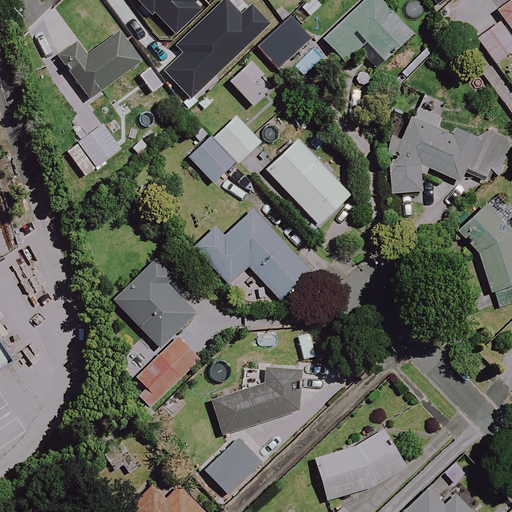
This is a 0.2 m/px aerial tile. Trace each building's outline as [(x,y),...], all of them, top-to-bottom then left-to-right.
[(167,23),(150,0),(134,0),(118,12),(140,43),(167,23)] [(252,0),(171,0),(185,17),(205,0),(210,0),(226,20),(252,0)] [(412,35),(378,0),(364,0),(322,40),(345,64),(365,44),(383,63),(412,35)] [(511,0),(497,12),(511,32),(511,0)] [(308,41),(291,21),(259,48),(276,68),(308,41)] [(511,51),(511,43),(499,24),(477,38),(494,64),(511,51)] [(141,66),(119,35),(85,58),(77,46),(58,59),(88,102),(141,66)] [(262,76),(250,62),(229,81),(253,109),(266,97),(254,83),(262,76)] [(455,130),(452,138),(435,131),(440,120),(416,110),(397,155),(384,157),(389,196),(422,192),(419,167),(460,185),(465,172),(490,183),(508,139),(481,128),(476,139),(455,130)] [(213,137),(236,162),(258,142),(235,117),(213,137)] [(78,144),(98,171),(106,166),(104,163),(121,151),(103,126),(78,144)] [(236,162),(213,137),(189,159),(212,184),(236,162)] [(349,196),(299,142),(267,172),(317,226),(349,196)] [(511,286),(511,230),(482,205),(457,235),(476,251),(490,293),(511,286)] [(310,273),(254,211),(224,237),(217,229),(194,248),(228,286),(249,267),(279,301),(310,273)] [(196,318),(150,269),(114,302),(160,351),(196,318)] [(314,332),(294,332),(294,347),(314,347),(314,332)] [(198,361),(178,340),(133,383),(153,404),(198,361)] [(298,372),(267,370),(262,386),(211,403),(222,436),(296,412),(298,381),(297,381),(298,372)] [(351,446),(312,460),(325,502),(372,487),(406,468),(382,428),(351,446)] [(261,464),(239,440),(206,471),(228,495),(261,464)] [(469,511),(440,481),(406,511),(469,511)] [(169,497),(155,483),(126,511),(201,511),(178,488),(169,497)]
